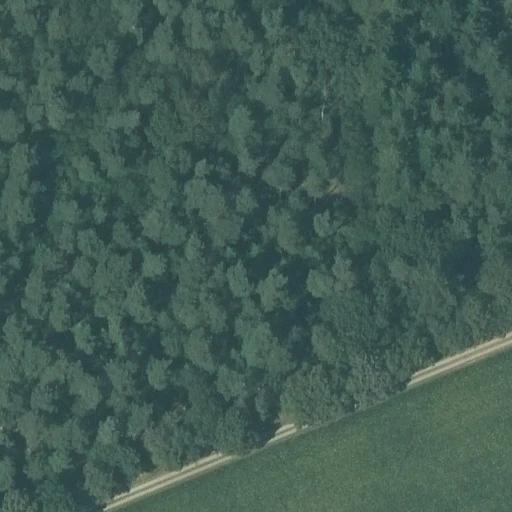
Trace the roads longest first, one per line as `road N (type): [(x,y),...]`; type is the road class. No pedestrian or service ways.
road 1 (track): [(78,511),(511,330)]
road 2 (track): [(334,0),(385,380)]
road 3 (track): [(0,339),(30,511)]
